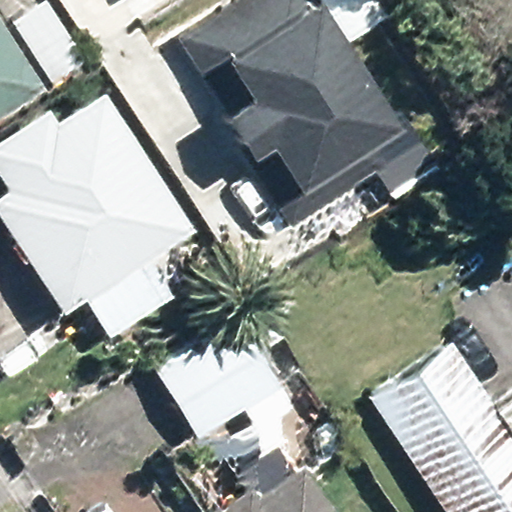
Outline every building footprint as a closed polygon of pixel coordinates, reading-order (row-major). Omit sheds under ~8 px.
[(322,0),(190,0),(156,22),(277,210),(383,142),(369,120),(391,106),(322,0)] [(0,81),(33,61),(0,8),(0,81)] [(0,125),(0,227),(53,309),(75,295),(98,331),(178,279),(154,242),(181,224),(98,89),(69,112),(55,90),(0,125)] [(140,371),(179,432),(277,371),(238,310),(140,371)] [(511,511),(511,451),(433,343),(367,391),(450,511),(511,511)] [(343,511),(301,448),(204,511),(203,511),(343,511)]
